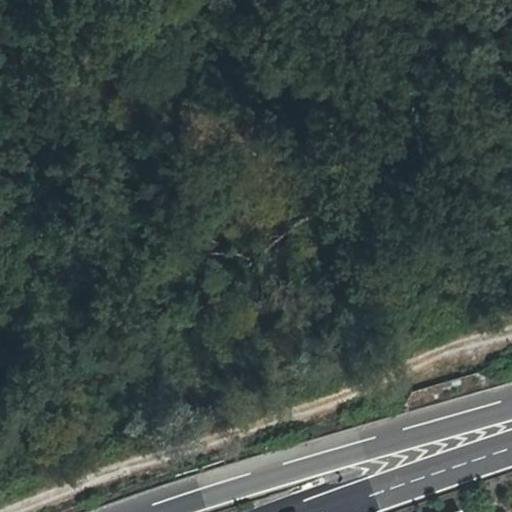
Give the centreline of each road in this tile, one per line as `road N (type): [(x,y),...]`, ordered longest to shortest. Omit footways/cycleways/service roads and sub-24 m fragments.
road 1 (track): [(511,343),(28,511)]
road 2 (motorway): [(511,405),(161,511)]
road 3 (motorway): [(511,451),(332,511)]
